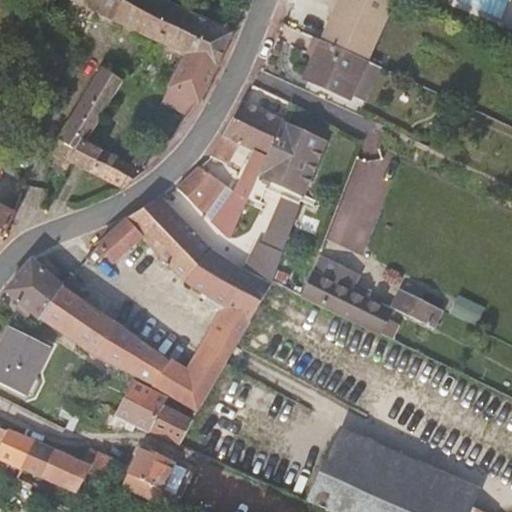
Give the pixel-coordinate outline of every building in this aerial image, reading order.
[(86,42),(99,13),(71,0),(59,29),(86,42)] [(162,42),(179,7),(176,6),(164,0),(70,0),(71,0),(99,13),(162,42)] [(393,0),(338,0),(319,40),(366,62),(393,0)] [(198,103),(233,33),(179,7),(162,42),(187,55),(170,88),(172,90),(166,103),(188,116),(198,103)] [(319,40),(312,36),(305,53),(312,56),(319,40)] [(319,40),(312,56),(312,57),(316,59),(306,82),(348,101),(351,95),(366,62),(319,40)] [(366,62),(351,95),(364,102),(380,68),(366,62)] [(52,76),(41,71),(14,135),(16,136),(31,143),(50,102),(43,98),(52,76)] [(71,162),(85,139),(122,81),(106,71),(72,120),(53,153),(64,159),(61,164),(68,168),(71,162)] [(280,121),(242,103),(232,121),(226,133),(211,156),(225,164),(238,143),(254,150),(238,189),(232,187),(216,225),(232,239),(257,176),(280,121)] [(324,143),(280,121),(257,176),(302,197),(324,143)] [(149,159),(174,134),(153,123),(131,164),(85,139),(71,162),(121,189),(149,164),(149,159)] [(198,169),(178,186),(190,202),(208,218),(227,184),(198,169)] [(228,308),(250,320),(270,285),(214,251),(163,199),(158,203),(137,214),(126,222),(116,229),(85,259),(92,266),(103,255),(111,264),(144,237),(188,285),(228,308)] [(0,237),(13,213),(0,206),(0,237)] [(40,318),(62,286),(32,261),(7,291),(40,318)] [(156,386),(169,364),(117,324),(82,300),(74,293),(81,285),(73,272),(70,274),(62,286),(40,318),(98,358),(137,377),(156,386)] [(308,296),(384,334),(393,313),(316,274),(308,296)] [(433,328),(442,309),(402,289),(394,309),(433,328)] [(193,418),(230,355),(250,320),(228,308),(208,342),(187,377),(169,364),(156,386),(170,395),(167,399),(166,401),(193,418)] [(47,348),(9,328),(0,346),(0,383),(24,395),(47,348)] [(164,406),(166,401),(167,399),(134,382),(116,415),(128,422),(136,426),(151,432),(164,406)] [(151,432),(179,445),(192,419),(164,406),(151,432)] [(134,432),(136,426),(128,422),(126,427),(134,432)] [(0,456),(2,458),(24,468),(38,443),(0,428),(0,456)] [(24,468),(78,494),(89,472),(99,454),(89,449),(82,462),(38,443),(24,468)] [(124,488),(176,510),(181,498),(161,489),(174,464),(143,449),(133,470),(124,488)] [(309,504),(326,511),(468,511),(469,510),(334,450),(309,504)] [(89,472),(110,481),(119,463),(99,454),(89,472)] [(0,466),(0,491),(11,472),(0,466)]
